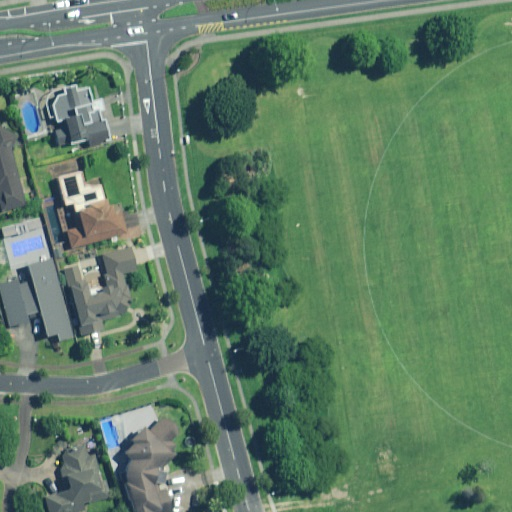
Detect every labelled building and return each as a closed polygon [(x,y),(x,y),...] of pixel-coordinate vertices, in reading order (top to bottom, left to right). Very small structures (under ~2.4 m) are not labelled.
[(57,130),(54,131),(58,147),(87,140),(89,147),(108,143),(103,122),(107,121),(102,100),(94,102),(90,87),(77,90),(76,86),(62,89),(63,93),(50,96),(57,130)] [(7,128),(0,129),(0,207),(1,212),(26,206),(7,128)] [(110,214),(106,200),(101,184),(84,190),(78,171),(56,177),(64,204),(71,202),(75,213),(79,227),(66,231),(71,248),(127,232),(120,210),(110,214)] [(138,270),(132,248),(102,256),(106,273),(105,293),(87,297),(79,266),(64,271),(82,336),(103,330),(101,322),(107,320),(121,316),(131,301),(129,294),(124,274),(138,270)] [(15,280),(0,284),(0,292),(9,327),(27,322),(26,316),(40,312),(46,337),(56,335),(58,341),(72,338),(52,260),(27,267),(31,282),(16,286),(15,280)] [(178,426),(161,417),(153,431),(142,428),(123,458),(131,460),(125,478),(124,484),(130,511),(171,511),(168,502),(161,504),(154,479),(157,467),(167,469),(178,426)] [(107,499),(94,443),(60,451),(64,465),(60,466),(66,492),(45,497),(48,511),(84,511),(82,504),(107,499)]
